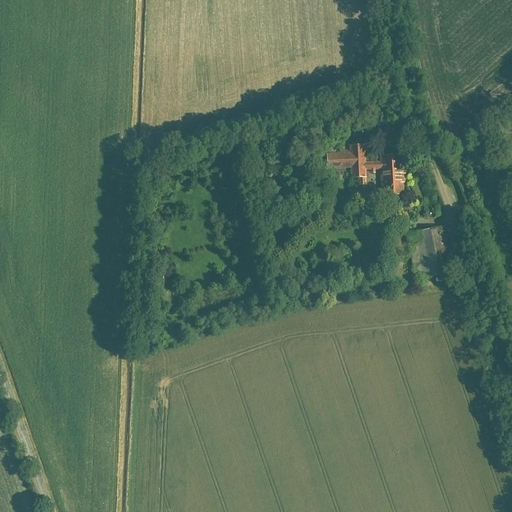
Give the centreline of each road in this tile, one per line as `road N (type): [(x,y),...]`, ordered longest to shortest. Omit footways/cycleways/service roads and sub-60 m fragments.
road 1 (residential): [(395,0),(418,122),(473,270)]
road 2 (track): [(0,369),(49,511)]
